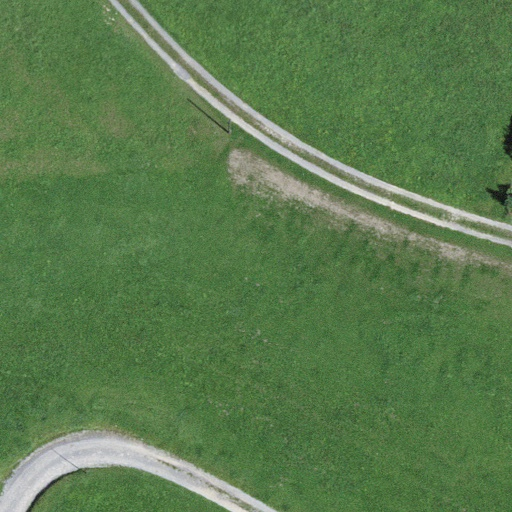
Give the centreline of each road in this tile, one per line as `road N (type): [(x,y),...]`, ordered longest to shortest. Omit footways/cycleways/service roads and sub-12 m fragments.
road 1 (track): [(121,0),(158,42),(287,147),(400,204),(511,239)]
road 2 (track): [(12,511),(18,492),(80,454),(139,457),(245,511)]
